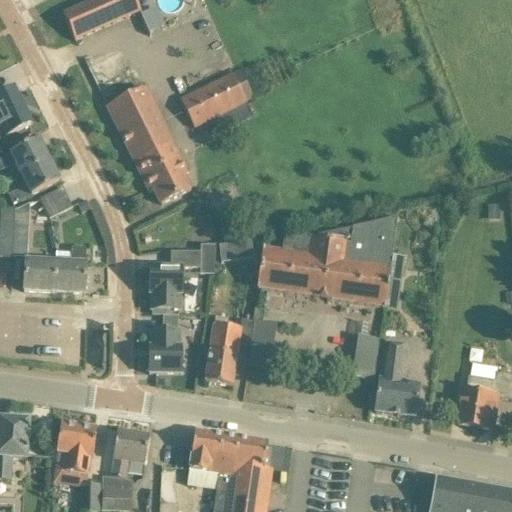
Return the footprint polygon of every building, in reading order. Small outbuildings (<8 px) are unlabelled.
[(62,15),(74,43),(75,43),(75,42),(140,13),(133,0),(95,0),(63,15),(62,14),(62,15)] [(194,131),(246,105),(232,76),(179,102),(194,131)] [(0,95),(0,140),(30,126),(12,90),(0,95)] [(160,207),(191,192),(184,178),(188,176),(144,90),(105,109),(106,111),(107,110),(149,195),(153,193),(160,207)] [(0,171),(14,165),(20,177),(48,163),(38,142),(0,160),(0,171)] [(48,163),(20,177),(25,187),(8,196),(12,205),(30,196),(30,198),(59,184),(48,163)] [(62,190),(39,201),(49,221),(72,210),(62,190)] [(90,211),(86,203),(77,207),(81,215),(90,211)] [(13,239),(12,259),(25,259),(26,234),(27,208),(14,213),(13,233),(13,239)] [(500,223),(500,208),(487,208),(487,223),(500,223)] [(0,257),(12,259),(13,239),(13,233),(14,213),(0,212),(0,217),(0,257)] [(330,303),(330,302),(384,310),(386,298),(392,257),(397,220),(352,231),(308,240),(309,238),(283,243),(281,253),(263,250),(256,291),(313,300),(313,301),(330,303)] [(146,273),(146,284),(149,284),(149,297),(150,297),(150,312),(179,312),(179,297),(181,297),(181,271),(199,271),(199,278),(213,278),(216,260),(216,248),(200,247),(200,255),(170,254),(170,270),(149,269),(149,273),(146,273)] [(54,264),(53,285),(53,295),(84,296),(85,267),(84,267),(85,250),(70,249),(70,256),(56,256),(55,264),(54,264)] [(386,298),(399,300),(405,259),(392,257),(386,298)] [(24,263),(23,293),(53,295),(53,285),(54,264),(24,263)] [(252,326),(262,327),(264,312),(254,311),(252,324),(252,326)] [(163,328),(177,328),(177,318),(163,318),(163,328)] [(232,388),(233,378),(237,347),(249,349),(252,326),(252,324),(241,322),(240,330),(213,326),(204,383),(203,385),(233,389),(233,388),(232,388)] [(146,361),(145,373),(148,373),(148,376),(180,376),(180,349),(179,349),(179,334),(150,333),(150,349),(148,349),(148,361),(146,361)] [(381,383),(378,382),(374,415),(414,421),(418,388),(403,386),(407,353),(386,350),(381,383)] [(494,433),(496,423),(499,401),(511,403),(511,378),(498,376),(498,371),(472,367),(467,395),(464,394),(458,427),(494,433)] [(0,421),(0,484),(10,485),(11,463),(26,464),(28,423),(27,423),(23,418),(15,418),(10,422),(10,423),(0,421)] [(96,430),(60,425),(56,455),(57,455),(52,486),(81,490),(81,487),(87,488),(96,430)] [(116,433),(112,461),(113,462),(110,480),(125,482),(128,464),(144,466),(148,438),(116,433)] [(186,488),(216,493),(212,511),(264,511),(271,472),(264,471),(267,445),(194,434),(186,488)] [(511,511),(511,494),(434,480),(428,511),(511,511)] [(81,490),(80,511),(97,511),(99,488),(87,488),(81,487),(81,490)] [(130,511),(131,494),(102,493),(101,511),(130,511)]
